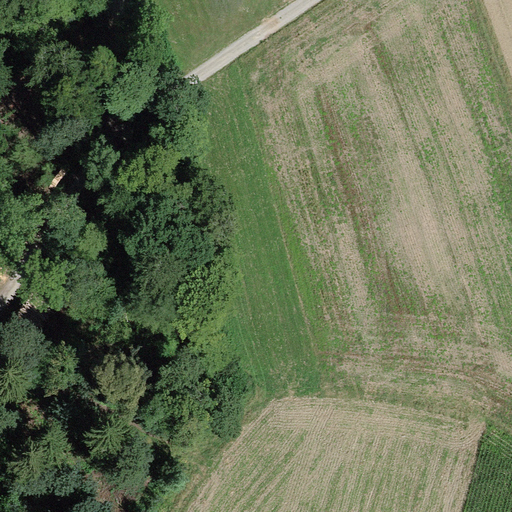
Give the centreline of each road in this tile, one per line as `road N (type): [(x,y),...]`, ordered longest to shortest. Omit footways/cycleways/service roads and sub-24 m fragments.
road 1 (track): [(126,0),(127,50),(108,130),(0,313)]
road 2 (track): [(108,130),(310,0)]
